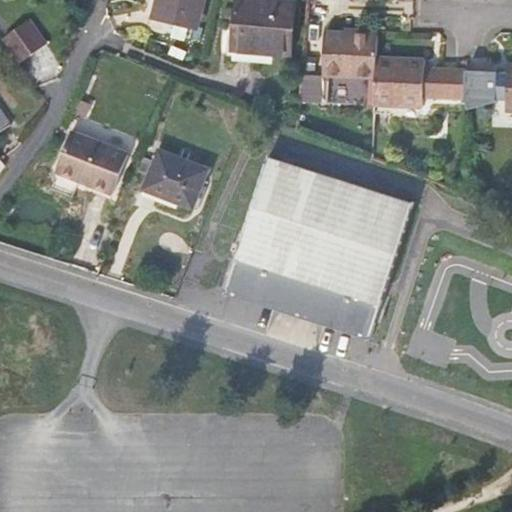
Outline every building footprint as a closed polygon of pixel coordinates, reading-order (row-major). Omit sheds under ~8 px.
[(188,40),(192,28),(196,29),(203,0),(159,0),(155,18),(170,22),(167,34),(188,40)] [(236,1),(233,35),(232,52),(288,57),(292,5),(236,1)] [(33,27),(16,39),(34,63),(50,51),(33,27)] [(16,39),(6,46),(24,71),(34,63),(16,39)] [(325,81),(377,87),(380,59),(381,44),(330,40),(325,81)] [(427,97),(468,101),(470,74),(429,71),(430,63),(380,59),(377,87),(375,102),(426,108),(427,97)] [(324,102),(325,73),(304,73),(303,102),(324,102)] [(510,116),(511,116),(511,78),(470,74),(468,101),(509,105),(510,116)] [(0,113),(0,131),(9,125),(0,113)] [(124,158),(67,137),(52,177),(108,198),(124,158)] [(208,172),(159,151),(143,192),(193,212),(208,172)] [(269,161),(224,294),(367,341),(410,208),(269,161)] [(208,257),(192,252),(180,284),(195,290),(208,257)]
